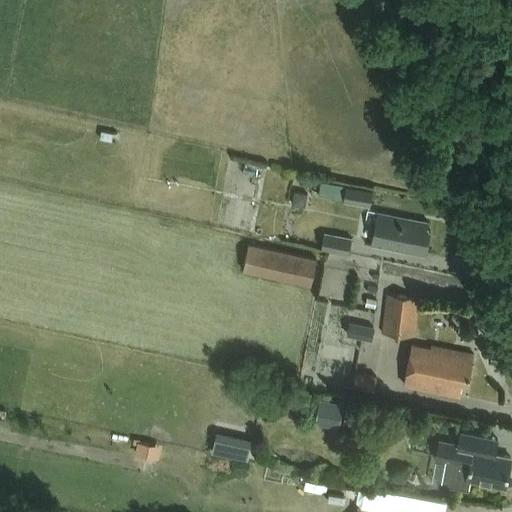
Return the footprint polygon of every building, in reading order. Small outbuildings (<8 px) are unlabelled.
[(372,193),(345,188),(320,184),(318,194),(333,197),(333,199),(342,201),(342,202),(369,207),(372,193)] [(424,256),(429,231),(426,230),(427,223),(376,213),(370,245),(424,256)] [(348,255),(351,239),(323,234),(320,250),(348,255)] [(310,286),(315,260),(248,245),(242,271),(310,286)] [(376,296),(377,288),(368,286),(366,294),(376,296)] [(413,337),(417,298),(386,295),(381,334),(413,337)] [(374,309),(376,301),(366,299),(365,308),(374,309)] [(374,328),(348,323),(345,337),(371,342),(374,328)] [(430,349),(411,345),(403,385),(458,396),(461,383),(467,384),(473,355),(430,346),(430,349)] [(373,391),(376,378),(354,374),(351,387),(373,391)] [(342,402),(319,397),(313,423),(337,428),(342,402)] [(362,402),(347,399),(341,429),(355,432),(362,402)] [(504,488),(510,458),(494,455),(497,440),(460,433),(458,445),(439,442),(435,460),(444,462),(440,485),(468,490),(470,481),(504,488)] [(215,439),(212,453),(246,460),(251,440),(237,437),(236,444),(215,439)]
